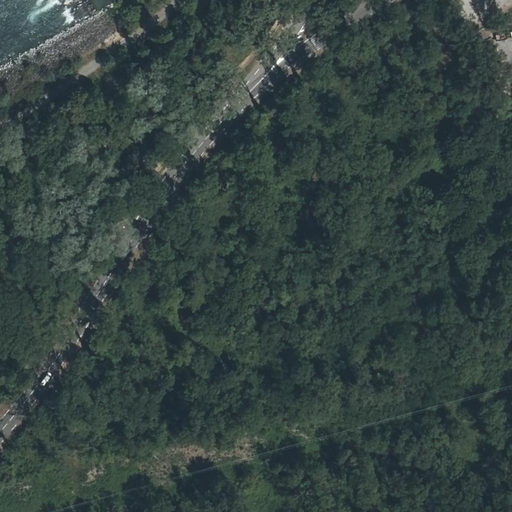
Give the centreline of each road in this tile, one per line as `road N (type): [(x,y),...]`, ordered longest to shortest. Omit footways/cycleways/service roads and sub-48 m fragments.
road 1 (tertiary): [(0,430),(168,187),(262,78)]
road 2 (tertiary): [(262,78),(379,0)]
